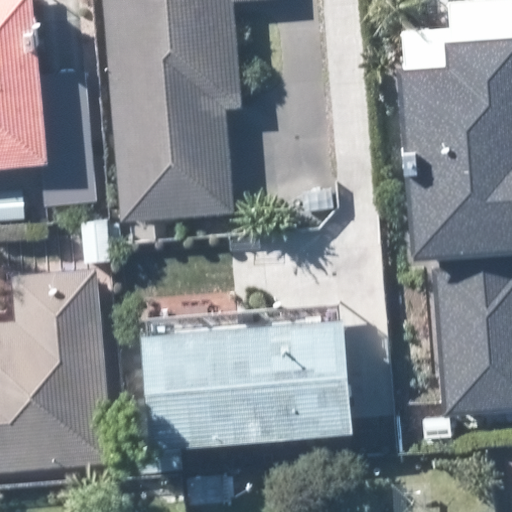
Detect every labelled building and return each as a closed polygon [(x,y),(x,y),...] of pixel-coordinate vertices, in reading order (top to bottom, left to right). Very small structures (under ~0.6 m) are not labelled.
[(0,0),(0,162),(35,159),(22,0),(0,0)] [(234,95),(228,18),(226,0),(98,0),(117,219),(170,215),(227,210),(227,189),(220,106),(235,105),(234,95)] [(511,38),(511,30),(431,36),(433,63),(393,65),(385,67),(400,255),(427,252),(439,414),(511,407),(511,38)] [(0,467),(107,457),(88,265),(31,272),(6,274),(11,319),(0,319),(0,467)] [(179,310),(188,300),(187,286),(178,277),(163,277),(155,287),(155,301),(165,310),(179,310)] [(309,432),(341,428),(331,316),(143,332),(130,333),(140,445),(309,432)] [(362,420),(364,454),(392,451),(391,417),(362,420)] [(511,511),(511,459),(498,461),(504,511),(511,511)] [(214,496),(211,467),(187,470),(189,498),(214,496)]
